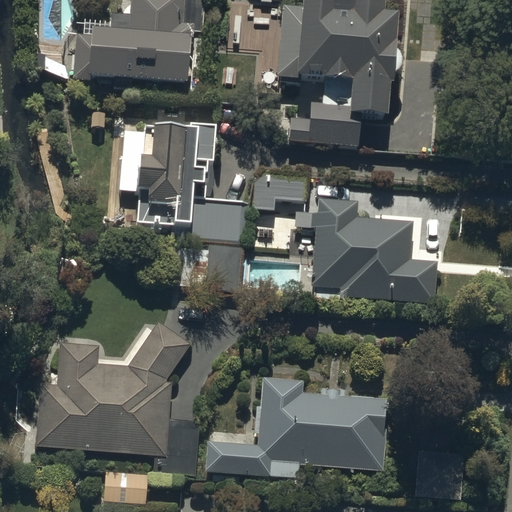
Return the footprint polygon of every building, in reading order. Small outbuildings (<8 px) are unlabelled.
[(73,42),(70,86),(185,93),(189,39),(201,39),(202,0),(130,0),(129,23),(110,22),(109,34),(80,32),(80,43),(73,42)] [(299,0),(298,15),(281,13),(275,88),(323,92),(321,116),(347,118),(346,126),(384,129),(386,95),(389,96),(395,26),(381,25),(383,6),(310,0),(299,0)] [(189,141),(143,139),(142,168),(123,167),(122,195),(135,195),(134,200),(136,200),(135,233),(186,235),(186,245),(244,247),(246,208),(205,206),(205,194),(199,194),(200,180),(205,180),(205,169),(213,169),(214,132),(189,131),(189,141)] [(336,296),(336,304),(431,311),(434,270),(408,268),(411,230),(353,226),(354,209),(316,207),(316,218),(303,217),(306,179),(264,176),(263,189),(251,188),(250,200),(260,201),(258,218),(299,221),(298,234),(315,235),(311,294),(336,296)] [(240,255),(208,252),(208,257),(194,256),(191,291),(203,292),(203,296),(238,298),(240,255)] [(123,361),(97,359),(97,352),(57,350),(55,392),(39,391),(35,454),(154,462),(152,480),(195,483),(198,429),(167,426),(169,388),(164,388),(188,353),(157,331),(154,335),(146,329),(123,361)] [(205,449),(203,479),(295,486),(296,472),(381,479),(386,409),(343,406),(344,398),(319,396),(319,402),(299,401),(300,387),(260,385),(258,414),(255,413),(253,440),(256,440),(255,452),(205,449)] [(464,463),(416,457),(410,503),(458,509),(464,463)] [(145,511),(147,480),(104,477),(102,509),(139,511),(145,511)]
